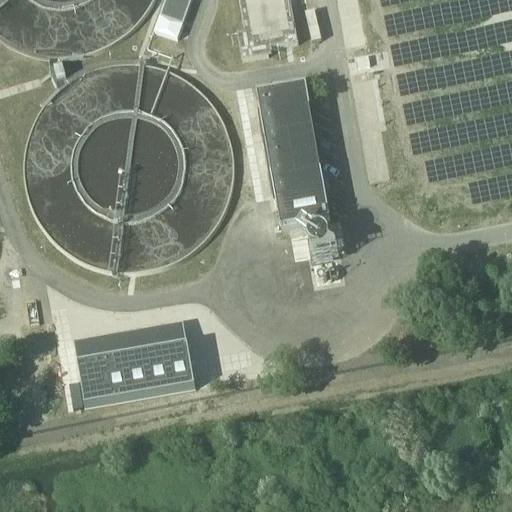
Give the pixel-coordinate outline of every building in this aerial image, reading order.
[(167,0),(160,20),(183,29),(193,0),(167,0)] [(238,0),(245,38),(238,39),(242,65),(268,60),(267,53),(298,48),(289,0),(238,0)] [(159,21),(154,36),(177,44),(183,29),(159,21)] [(300,115),(310,114),(306,90),(257,99),(281,234),(330,225),(321,175),(311,177),(300,115)] [(183,329),(73,349),(84,413),(195,393),(183,329)]
